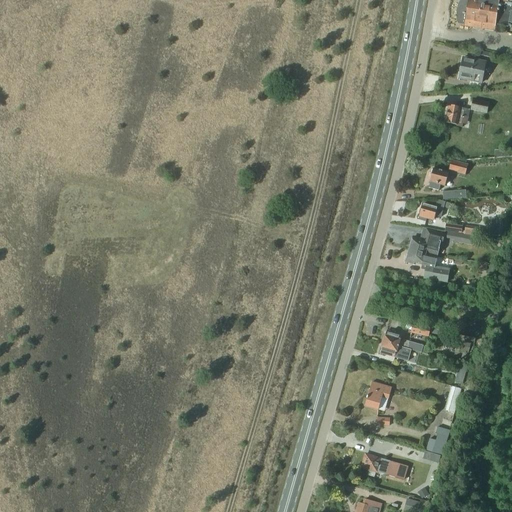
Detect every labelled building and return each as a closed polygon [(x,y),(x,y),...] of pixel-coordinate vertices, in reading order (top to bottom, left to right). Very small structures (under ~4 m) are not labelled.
[(457,12),(457,16),(457,18),(458,22),(458,24),(465,25),(464,27),(483,30),(483,29),(494,31),(495,26),(508,28),(509,23),(511,24),(511,23),(511,0),(468,0),(469,0),(467,0),(462,0),(462,4),(460,3),(458,6),(457,10),(457,12)] [(463,58),(459,79),(482,84),(486,62),(463,58)] [(460,102),(457,114),(477,119),(488,118),(488,107),(494,106),(493,94),(471,95),(470,98),(478,100),(479,107),(460,102)] [(511,123),(491,126),(493,142),(511,140),(511,123)] [(449,132),(445,148),(476,155),(480,140),(449,132)] [(430,182),(429,189),(439,191),(440,186),(445,187),(447,179),(451,180),(453,173),(465,176),(468,165),(451,161),(449,171),(433,167),(430,180),(429,182),(430,182)] [(442,193),(443,200),(466,199),(466,191),(442,193)] [(437,202),(436,208),(425,205),(424,208),(422,207),(421,209),(420,210),(419,213),(420,214),(420,216),(419,220),(426,222),(427,218),(435,220),(436,216),(441,218),(445,203),(437,202)] [(492,219),(489,236),(498,237),(500,220),(492,219)] [(463,227),(446,224),(445,232),(455,234),(461,235),(463,227)] [(464,235),(466,236),(477,237),(477,233),(478,229),(465,227),(464,235)] [(423,230),(420,239),(413,237),(413,239),(412,238),(410,244),(412,244),(410,249),(426,254),(436,256),(437,252),(436,252),(438,244),(444,246),(446,236),(423,230)] [(454,240),(454,242),(465,244),(466,236),(464,235),(461,235),(455,234),(454,240)] [(450,270),(435,268),(437,257),(436,256),(426,254),(410,249),(408,258),(406,258),(405,261),(407,263),(409,264),(411,262),(422,265),(426,266),(424,280),(448,284),(450,270)] [(489,266),(486,282),(493,284),(497,267),(489,266)] [(477,283),(476,289),(488,291),(489,285),(477,283)] [(413,324),(410,333),(429,338),(429,334),(434,335),(436,330),(431,329),(413,324)] [(386,333),(383,343),(411,350),(411,351),(427,355),(429,348),(403,341),(403,343),(399,342),(401,335),(387,331),(387,333),(386,333)] [(383,343),(381,352),(382,352),(381,354),(387,355),(387,354),(394,356),(394,358),(408,362),(411,350),(383,343)] [(458,377),(464,379),(467,367),(461,365),(458,377)] [(378,410),(382,398),(388,400),(392,388),(372,382),(368,397),(367,396),(366,399),(367,399),(365,406),(378,410)] [(461,390),(452,388),(445,411),(454,414),(461,390)] [(435,435),(437,435),(447,438),(449,431),(438,427),(435,435)] [(430,439),(429,440),(426,451),(442,456),(447,438),(437,435),(436,441),(430,439)] [(387,476),(387,474),(405,479),(408,468),(390,463),(391,462),(367,455),(366,459),(364,458),(362,468),(369,470),(368,476),(374,478),(376,472),(387,476)] [(424,489),(418,493),(422,499),(428,495),(424,489)] [(379,511),(382,504),(364,499),(362,505),(358,504),(355,511),(379,511)] [(425,511),(427,506),(407,500),(403,511),(425,511)]
